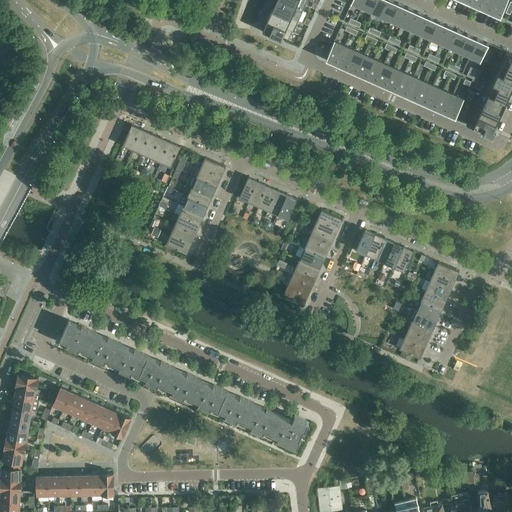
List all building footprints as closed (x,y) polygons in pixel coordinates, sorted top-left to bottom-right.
[(303,10),(280,0),(276,0),(272,9),(297,20),(298,21),(303,10)] [(307,0),(280,0),(303,10),(307,0)] [(371,12),(376,0),(365,0),(361,8),(371,12)] [(381,17),(388,0),(376,0),(371,12),(381,17)] [(391,21),(399,3),(393,0),(388,0),(381,17),(391,21)] [(490,12),(495,0),(483,0),(480,7),(490,12)] [(502,13),(507,0),(495,0),(490,12),(500,16),(502,13)] [(401,26),(409,7),(399,3),(391,21),(401,26)] [(411,30),(419,12),(409,7),(401,26),(411,30)] [(294,31),(298,21),(297,20),(272,9),(267,20),(291,30),(292,31),(294,31)] [(421,34),(429,16),(419,12),(411,30),(421,34)] [(430,39),(439,20),(429,16),(421,34),(430,39)] [(266,19),(261,29),(280,38),(281,36),(287,39),(291,30),(267,20),(266,19)] [(440,43),(449,25),(439,20),(430,39),(440,43)] [(450,48),(458,29),(449,25),(440,43),(450,48)] [(460,52),(468,34),(458,29),(450,48),(460,52)] [(470,57),(478,38),(468,34),(460,52),(470,57)] [(487,47),(489,43),(478,38),(470,57),(480,61),(487,47)] [(337,63),(345,45),(335,40),(326,59),(337,63)] [(346,68),(355,49),(345,45),(337,63),(346,68)] [(356,72),(365,54),(355,49),(346,68),(356,72)] [(511,53),(507,51),(502,62),(511,66),(511,53)] [(366,77),(374,58),(365,54),(356,72),(366,77)] [(376,81),(384,63),(374,58),(366,77),(376,81)] [(511,66),(502,62),(497,72),(511,78),(511,66)] [(386,85),(394,67),(384,63),(376,81),(386,85)] [(396,90),(404,71),(394,67),(386,85),(396,90)] [(406,94),(414,76),(404,71),(396,90),(406,94)] [(511,91),(511,88),(511,78),(497,72),(493,82),(492,83),(511,91)] [(415,99),(424,80),(414,76),(406,94),(415,99)] [(425,103),(434,85),(424,80),(415,99),(425,103)] [(492,83),(493,82),(488,80),(483,91),(506,101),(511,91),(492,83)] [(435,108),(443,89),(434,85),(425,103),(435,108)] [(445,112),(453,94),(443,89),(435,108),(445,112)] [(506,101),(483,91),(479,102),(501,112),(506,101)] [(457,113),(464,98),(453,94),(445,112),(456,117),(457,113)] [(501,112),(479,102),(474,112),(497,122),(501,112)] [(494,128),(497,122),(474,112),(469,123),(484,129),(483,131),(493,135),(496,129),(494,128)] [(133,149),(142,128),(132,124),(123,145),(133,149)] [(142,153),(151,133),(142,128),(133,149),(142,153)] [(152,158),(161,137),(151,133),(142,153),(152,158)] [(161,162),(170,141),(161,137),(152,158),(161,162)] [(171,166),(180,146),(170,141),(161,162),(171,166)] [(221,176),(226,166),(205,157),(200,166),(221,176)] [(217,185),(221,176),(200,166),(196,176),(217,185)] [(213,195),(217,185),(196,176),(192,185),(213,195)] [(249,201),(258,181),(249,176),(239,197),(249,201)] [(259,206),(268,185),(258,181),(249,201),(259,206)] [(209,204),(213,195),(192,185),(188,195),(209,204)] [(268,210),(277,189),(268,185),(259,206),(268,210)] [(278,214),(287,193),(277,189),(268,210),(278,214)] [(287,219),(297,198),(287,193),(278,214),(287,219)] [(204,214),(209,204),(188,195),(183,204),(204,214)] [(200,223),(204,214),(183,204),(179,214),(200,223)] [(338,228),(342,218),(322,209),(317,219),(338,228)] [(196,233),(200,223),(179,214),(175,223),(196,233)] [(334,238),(338,228),(317,219),(313,228),(334,238)] [(192,242),(196,233),(175,223),(171,233),(192,242)] [(329,247),(334,238),(313,228),(309,238),(329,247)] [(366,254),(375,233),(365,228),(356,249),(366,254)] [(187,253),(192,242),(171,233),(166,243),(187,253)] [(375,258),(385,237),(375,233),(366,254),(375,258)] [(385,262),(394,241),(385,237),(375,258),(385,262)] [(325,257),(329,247),(309,238),(304,247),(325,257)] [(394,266),(404,246),(394,241),(385,262),(394,266)] [(404,271),(413,250),(404,246),(394,266),(404,271)] [(321,266),(325,257),(304,247),(300,257),(321,266)] [(317,275),(321,266),(300,257),(296,266),(317,275)] [(454,280),(459,270),(438,261),(434,271),(454,280)] [(312,285),(317,275),(296,266),(292,276),(312,285)] [(450,290),(454,280),(434,271),(429,280),(450,290)] [(308,294),(312,285),(292,276),(287,285),(308,294)] [(4,279),(0,288),(0,290),(6,294),(11,283),(4,279)] [(446,299),(450,290),(429,280),(425,290),(446,299)] [(303,305),(308,294),(287,285),(283,295),(303,305)] [(442,309),(446,299),(425,290),(421,299),(442,309)] [(437,318),(442,309),(421,299),(417,309),(437,318)] [(433,328),(437,318),(417,309),(412,318),(433,328)] [(429,337),(433,328),(412,318),(408,328),(429,337)] [(228,391),(208,382),(207,384),(200,381),(201,379),(182,370),(181,372),(174,369),(175,367),(155,358),(154,360),(148,357),(149,355),(129,346),(128,348),(121,345),(122,343),(103,335),(102,337),(95,334),(96,332),(76,323),(75,325),(68,321),(60,338),(68,342),(67,344),(79,350),(80,347),(94,353),(93,356),(105,362),(106,359),(113,362),(120,365),(119,368),(131,374),(133,371),(147,377),(145,380),(158,385),(159,382),(173,389),(172,391),(184,397),(186,394),(199,400),(198,403),(211,409),(212,406),(226,412),(224,415),(237,421),(238,418),(252,424),(251,427),(263,432),(265,430),(278,436),(277,439),(297,447),(301,439),(299,438),(301,433),(303,429),(305,430),(309,421),(295,415),(292,420),(287,417),(286,419),(279,416),(280,414),(261,405),(260,407),(253,404),(254,402),(235,394),(234,396),(227,393),(228,391)] [(425,347),(429,337),(408,328),(404,337),(425,347)] [(420,357),(425,347),(404,337),(399,348),(420,357)] [(16,385),(17,385),(37,388),(39,377),(34,377),(35,375),(23,372),(22,374),(18,374),(16,385)] [(37,388),(17,385),(15,395),(34,399),(38,400),(40,389),(37,388)] [(63,408),(71,391),(61,386),(53,404),(63,408)] [(73,413),(81,395),(71,391),(63,408),(73,413)] [(32,410),(34,399),(15,395),(13,406),(32,410)] [(83,417),(91,400),(81,395),(73,413),(83,417)] [(93,422),(100,404),(91,400),(83,417),(93,422)] [(102,426),(110,409),(100,404),(93,422),(102,426)] [(30,420),(32,410),(13,406),(11,417),(30,420)] [(112,431),(120,413),(110,409),(102,426),(112,431)] [(120,413),(112,431),(123,436),(131,417),(120,412),(120,413)] [(28,431),(30,420),(11,417),(9,427),(28,431)] [(26,441),(28,431),(9,427),(7,437),(7,438),(26,441)] [(27,441),(26,441),(7,438),(7,437),(6,437),(4,449),(5,449),(5,448),(24,452),(24,453),(27,441)] [(22,463),(24,452),(5,448),(5,449),(3,459),(7,460),(7,464),(20,466),(21,463),(22,463)] [(20,468),(20,466),(7,464),(7,468),(2,468),(2,478),(2,479),(21,480),(21,479),(21,468),(20,468)] [(102,473),(102,474),(102,493),(102,494),(114,494),(113,473),(102,473)] [(81,494),(80,474),(69,475),(70,494),(81,494)] [(91,493),(91,474),(80,474),(81,494),(91,493)] [(102,493),(102,474),(91,474),(91,493),(102,493)] [(48,494),(48,475),(37,475),(37,494),(48,494)] [(59,494),(59,475),(48,475),(48,494),(59,494)] [(70,494),(69,475),(59,475),(59,494),(70,494)] [(21,479),(21,480),(2,479),(2,478),(1,478),(0,490),(1,490),(20,491),(21,491),(21,479)] [(349,496),(359,495),(358,482),(348,483),(349,496)] [(339,485),(335,485),(317,487),(320,511),(342,509),(339,485)] [(491,506),(488,489),(478,490),(478,508),(491,506)] [(20,501),(20,491),(1,490),(1,501),(20,501)] [(511,504),(511,493),(492,495),(493,506),(511,504)] [(456,511),(472,509),(470,499),(461,501),(460,494),(450,496),(451,503),(450,503),(451,511),(456,511)] [(16,511),(19,511),(20,501),(1,501),(0,511),(16,511)] [(419,511),(418,503),(407,505),(408,511),(419,511)] [(444,511),(442,503),(423,508),(423,511),(444,511)]
